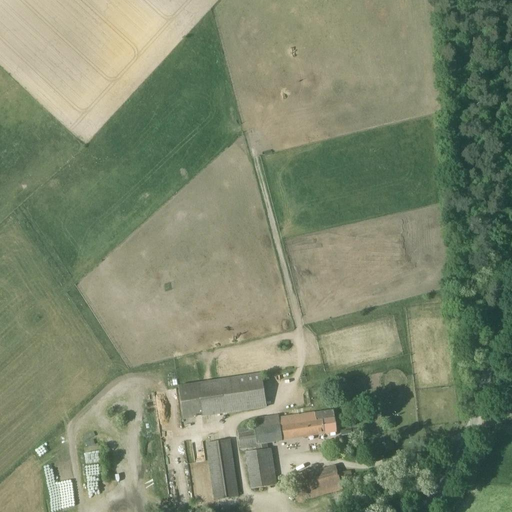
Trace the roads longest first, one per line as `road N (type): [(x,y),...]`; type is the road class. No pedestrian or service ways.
road 1 (unclassified): [(425,511),(469,444),(511,252)]
road 2 (track): [(469,444),(293,511)]
